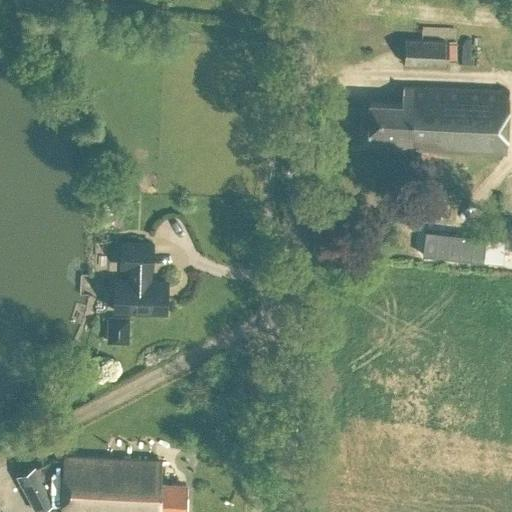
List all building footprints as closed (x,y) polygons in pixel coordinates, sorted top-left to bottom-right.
[(442,66),(443,63),(461,64),(461,65),(497,66),(499,2),(463,1),(462,42),(446,41),(447,29),(433,28),(432,42),(405,40),(404,64),(442,66)] [(509,90),(405,86),(404,103),(371,101),(370,141),(395,142),(395,145),(423,146),(423,150),(506,154),(509,90)] [(410,168),(420,168),(420,154),(410,154),(410,168)] [(167,311),(168,281),(149,280),(150,266),(153,266),(154,242),(122,241),(121,265),(130,265),(129,279),(115,279),(114,309),(136,310),(136,312),(148,312),(148,310),(167,311)] [(428,371),(430,334),(399,332),(400,312),(464,316),(465,294),(384,290),(382,311),(386,312),(385,332),(365,330),(363,368),(428,371)] [(106,330),(106,343),(128,344),(128,331),(106,330)] [(161,458),(63,454),(63,458),(53,457),(35,466),(34,465),(17,474),(36,509),(55,499),(61,499),(60,511),(184,511),(185,482),(161,481),(161,458)]
